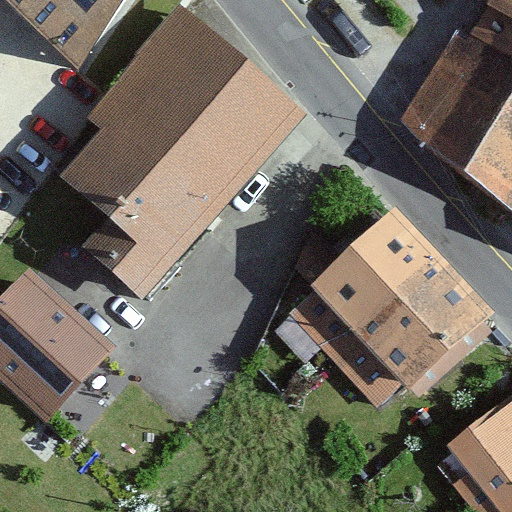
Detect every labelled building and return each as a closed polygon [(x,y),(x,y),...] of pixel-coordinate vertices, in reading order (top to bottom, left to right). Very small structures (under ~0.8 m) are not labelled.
[(31,0),(104,70),(171,0),(31,0)] [(511,0),(491,0),(486,9),(511,24),(511,0)] [(511,24),(486,9),(473,34),(460,30),(400,122),(511,214),(511,24)] [(296,114),(179,13),(83,122),(90,128),(49,174),(105,223),(84,247),(139,294),(296,114)] [(439,265),(391,214),(285,313),(329,360),(439,265)] [(490,319),(439,265),(329,360),(372,406),(395,385),(406,396),(490,319)] [(109,289),(69,334),(102,362),(142,317),(109,289)] [(38,305),(6,340),(70,398),(102,362),(69,334),(38,305)] [(511,511),(511,391),(441,446),(465,477),(448,489),(466,511),(511,511)]
